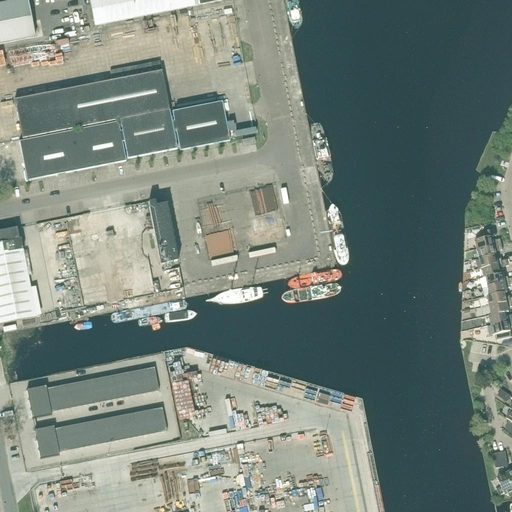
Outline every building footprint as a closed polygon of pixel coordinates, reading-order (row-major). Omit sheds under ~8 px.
[(0,44),(35,38),(27,0),(20,0),(0,4),(0,44)] [(163,0),(89,0),(94,26),(166,12),(163,0)] [(163,0),(166,12),(229,0),(163,0)] [(172,125),(161,72),(159,62),(128,68),(130,78),(14,101),(22,139),(119,121),(127,160),(177,150),(174,136),(172,125)] [(175,125),(172,125),(174,136),(177,135),(181,154),(230,145),(223,106),(173,115),(175,125)] [(27,182),(126,162),(118,123),(19,142),(27,182)] [(155,207),(155,203),(154,202),(148,203),(149,208),(160,266),(178,262),(166,204),(155,207)] [(287,240),(283,216),(248,221),(251,245),(287,240)] [(19,240),(16,229),(0,232),(0,324),(36,317),(21,240),(19,240)] [(129,230),(130,241),(141,240),(140,229),(129,230)] [(492,237),(496,237),(495,230),(483,233),(484,239),(475,241),(477,250),(501,245),(500,240),(493,241),(492,237)] [(495,252),(503,250),(501,245),(477,250),(479,260),(496,256),(495,252)] [(501,259),(497,260),(496,256),(479,260),(481,269),(508,263),(507,260),(502,261),(501,259)] [(503,268),(508,266),(508,263),(481,269),(484,279),(486,278),(500,275),(500,274),(500,271),(504,270),(503,268)] [(138,267),(139,291),(155,291),(154,266),(138,267)] [(508,277),(504,278),(503,274),(500,274),(500,275),(486,278),(488,287),(511,281),(511,278),(508,279),(508,277)] [(510,286),(511,285),(511,281),(488,287),(490,297),(505,293),(505,294),(507,293),(506,289),(510,288),(510,286)] [(505,297),(505,294),(505,293),(490,297),(488,297),(489,307),(511,301),(511,298),(510,299),(509,296),(505,297)] [(511,305),(511,304),(511,301),(489,307),(491,316),(506,313),(509,312),(508,308),(511,307),(511,305)] [(511,315),(507,317),(506,313),(491,316),(489,316),(491,326),(511,321),(511,315)] [(509,327),(511,326),(511,321),(491,326),(494,335),(495,335),(496,341),(511,338),(509,327)] [(150,381),(156,380),(154,368),(148,370),(150,381)] [(148,370),(142,371),(144,383),(150,381),(148,370)] [(144,383),(142,371),(136,372),(138,384),(144,383)] [(133,385),(130,373),(124,374),(127,386),(133,385)] [(124,374),(118,375),(121,387),(127,386),(124,374)] [(113,377),(115,388),(121,387),(118,375),(113,377)] [(107,378),(109,389),(115,388),(113,377),(107,378)] [(103,391),(109,389),(107,378),(100,379),(103,391)] [(89,381),(91,393),(97,392),(95,380),(89,381)] [(150,381),(153,393),(159,392),(156,380),(150,381)] [(83,382),(85,394),(91,393),(89,381),(83,382)] [(147,394),(153,393),(150,381),(144,383),(147,394)] [(79,395),(85,394),(83,382),(77,384),(79,395)] [(141,395),(147,394),(144,383),(138,384),(141,395)] [(71,385),(74,396),(79,395),(77,384),(71,385)] [(68,398),(74,396),(71,385),(65,386),(68,398)] [(129,398),(135,397),(133,385),(127,386),(129,398)] [(60,387),(62,399),(68,398),(65,386),(60,387)] [(123,399),(129,398),(127,386),(121,387),(123,399)] [(48,396),(46,390),(46,387),(26,390),(28,400),(48,396)] [(54,388),(56,400),(62,399),(60,387),(54,388)] [(121,387),(115,388),(117,400),(123,399),(121,387)] [(49,401),(56,400),(54,388),(46,390),(48,396),(49,401)] [(111,401),(117,400),(115,388),(109,389),(111,401)] [(105,402),(111,401),(109,389),(103,391),(105,402)] [(507,402),(511,397),(501,391),(498,396),(507,402)] [(97,392),(91,393),(94,405),(99,404),(97,392)] [(91,393),(85,394),(88,406),(94,405),(91,393)] [(82,407),(88,406),(85,394),(79,395),(82,407)] [(74,396),(76,408),(82,407),(79,395),(74,396)] [(49,401),(48,396),(28,400),(30,410),(50,406),(49,401)] [(68,398),(70,409),(76,408),(74,396),(68,398)] [(68,398),(62,399),(64,411),(70,409),(68,398)] [(62,399),(56,400),(58,412),(64,411),(62,399)] [(50,406),(51,413),(58,412),(56,400),(49,401),(50,406)] [(50,406),(30,410),(32,420),(52,416),(51,413),(50,406)] [(158,422),(164,420),(162,409),(156,410),(158,422)] [(156,410),(150,411),(152,423),(158,422),(156,410)] [(144,412),(146,424),(152,423),(150,411),(144,412)] [(138,413),(140,425),(146,424),(144,412),(138,413)] [(132,415),(134,426),(140,425),(138,413),(132,415)] [(129,427),(134,426),(132,415),(126,416),(129,427)] [(120,417),(123,429),(129,427),(126,416),(120,417)] [(114,418),(117,430),(123,429),(120,417),(114,418)] [(111,431),(117,430),(114,418),(109,419),(111,431)] [(103,420),(105,432),(111,431),(109,419),(103,420)] [(97,421),(99,433),(105,432),(103,420),(97,421)] [(158,422),(160,433),(167,432),(164,420),(158,422)] [(91,423),(93,434),(99,433),(97,421),(91,423)] [(154,434),(160,433),(158,422),(152,423),(154,434)] [(87,436),(93,434),(91,423),(85,424),(87,436)] [(149,436),(154,434),(152,423),(146,424),(149,436)] [(85,424),(79,425),(82,437),(87,436),(85,424)] [(140,425),(143,437),(149,436),(146,424),(140,425)] [(73,426),(76,438),(82,437),(79,425),(73,426)] [(134,426),(137,438),(143,437),(140,425),(134,426)] [(70,439),(76,438),(73,426),(67,427),(70,439)] [(129,427),(131,439),(137,438),(134,426),(129,427)] [(56,436),(54,430),(54,427),(34,431),(36,440),(56,436)] [(64,440),(70,439),(67,427),(62,428),(64,440)] [(123,429),(125,440),(131,439),(129,427),(123,429)] [(62,428),(54,430),(56,436),(57,442),(64,440),(62,428)] [(117,430),(119,441),(125,440),(123,429),(117,430)] [(113,443),(119,441),(117,430),(111,431),(113,443)] [(105,432),(107,444),(113,443),(111,431),(105,432)] [(99,433),(102,445),(107,444),(105,432),(99,433)] [(96,446),(102,445),(99,433),(93,434),(96,446)] [(87,436),(90,447),(96,446),(93,434),(87,436)] [(58,446),(57,442),(56,436),(36,440),(38,450),(58,446)] [(84,448),(90,447),(87,436),(82,437),(84,448)] [(76,438),(78,450),(84,448),(82,437),(76,438)] [(70,439),(72,451),(78,450),(76,438),(70,439)] [(64,440),(66,452),(72,451),(70,439),(64,440)] [(59,453),(66,452),(64,440),(57,442),(58,446),(59,453)] [(58,446),(38,450),(40,460),(60,456),(59,453),(58,446)] [(495,465),(501,464),(499,454),(493,455),(495,465)] [(505,496),(511,492),(511,485),(506,474),(497,478),(501,487),(497,490),(500,496),(504,494),(505,496)]
